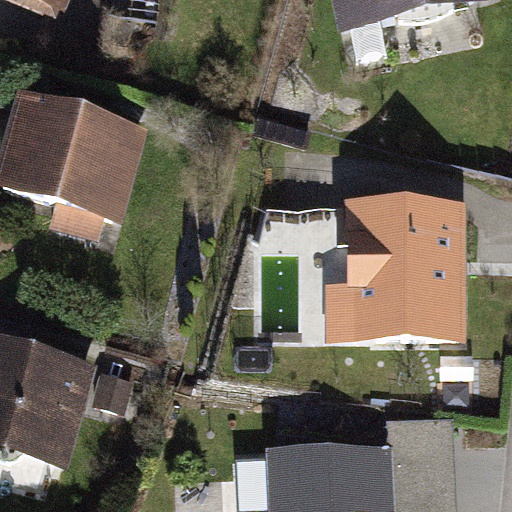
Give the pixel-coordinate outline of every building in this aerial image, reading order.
[(20,0),(73,22),(82,0),(20,0)] [(492,0),(328,0),(335,33),(493,3),(492,0)] [(143,128),(18,89),(0,147),(0,184),(114,220),(143,128)] [(465,197),(344,199),(347,340),(468,338),(465,197)] [(86,382),(0,360),(0,450),(64,466),(86,382)] [(388,445),(266,448),(267,511),(456,511),(454,419),(387,421),(388,445)]
